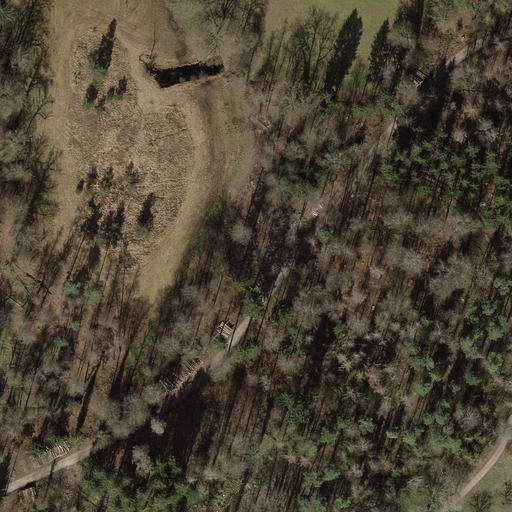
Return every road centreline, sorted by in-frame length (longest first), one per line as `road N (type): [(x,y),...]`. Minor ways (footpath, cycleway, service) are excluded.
road 1 (track): [(511,32),(443,71),(189,390),(97,448),(0,493)]
road 2 (track): [(232,511),(430,396),(511,328)]
